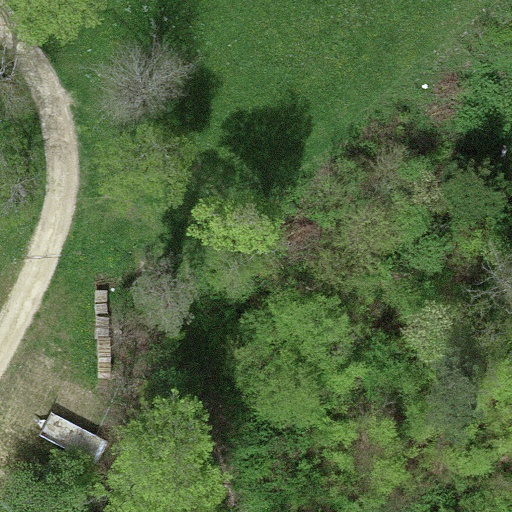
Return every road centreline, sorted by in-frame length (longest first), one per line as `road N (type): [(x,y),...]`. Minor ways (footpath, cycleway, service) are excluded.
road 1 (track): [(244,511),(198,358),(177,243),(110,176),(62,143)]
road 2 (track): [(0,15),(39,69),(62,143),(49,234),(0,345)]
